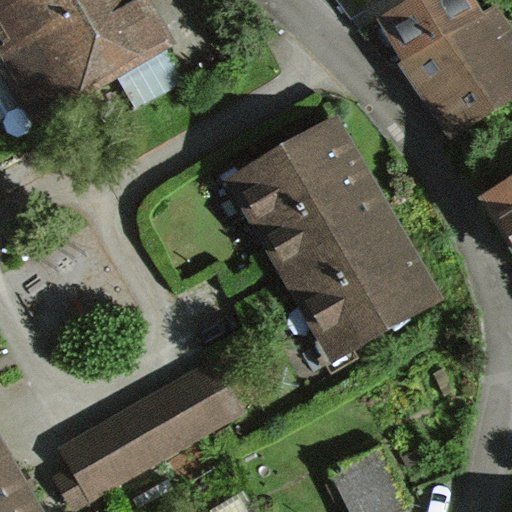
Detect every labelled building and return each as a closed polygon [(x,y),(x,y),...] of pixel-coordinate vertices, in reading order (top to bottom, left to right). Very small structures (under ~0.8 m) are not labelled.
[(136,0),(0,0),(0,19),(46,103),(159,41),(136,0)] [(511,69),(469,0),(423,0),(385,24),(455,137),(511,101),(511,69)] [(225,188),(329,361),(431,300),(328,127),(225,188)] [(511,189),(485,205),(511,250),(511,189)] [(77,509),(238,417),(208,365),(60,450),(70,469),(57,476),(77,509)] [(0,511),(40,511),(24,484),(0,441),(0,511)] [(380,448),(331,470),(350,511),(402,511),(408,509),(380,448)] [(252,511),(244,497),(214,511),(252,511)]
